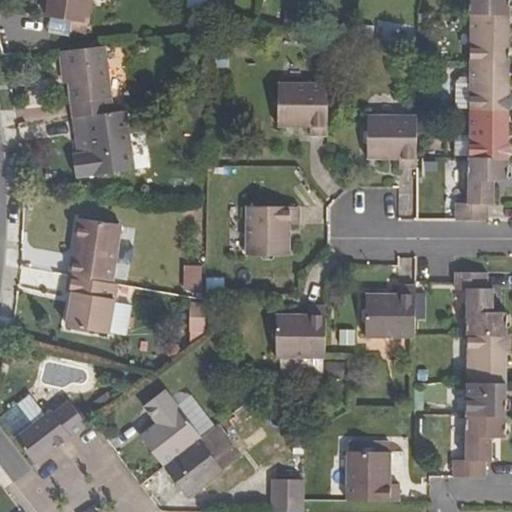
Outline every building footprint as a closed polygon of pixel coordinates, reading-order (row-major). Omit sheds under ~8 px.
[(50,0),(47,16),(88,23),(91,0),(50,0)] [(470,0),(470,14),(510,14),(509,0),(470,0)] [(470,14),(470,62),(509,63),(510,14),(470,14)] [(65,85),(71,119),(84,117),(115,112),(104,46),(61,51),(65,85)] [(52,52),(58,86),(65,85),(61,51),(52,52)] [(469,108),(469,111),(509,110),(511,107),(511,97),(509,95),(509,63),(470,62),(470,76),(459,76),(455,82),(455,108),(469,108)] [(309,129),(309,137),(327,138),(327,85),(279,85),(278,128),(309,129)] [(469,135),(469,157),(509,158),(511,154),(511,149),(511,145),(508,143),(509,110),(469,111),(469,135)] [(72,157),(75,179),(93,175),(94,178),(133,171),(124,111),(115,112),(84,117),(90,154),(72,157)] [(419,126),(429,126),(429,112),(419,112),(419,126)] [(400,158),(400,169),(416,168),(416,157),(416,116),(367,115),(367,158),(400,158)] [(469,157),(469,135),(460,135),(456,139),(455,157),(469,157)] [(456,203),(456,221),(488,221),(488,205),(494,205),(494,182),(508,182),(509,158),(469,157),(468,204),(456,203)] [(247,208),(246,256),(289,256),(289,226),(299,226),(299,208),(247,208)] [(81,222),(71,276),(111,284),(122,229),(81,222)] [(180,264),(181,290),(199,290),(199,263),(180,264)] [(467,290),(467,335),(507,335),(507,313),(493,312),(494,289),(487,288),(488,272),(456,272),(456,282),(455,291),(467,290)] [(73,293),(67,326),(109,334),(118,285),(111,284),(71,276),(68,292),(73,293)] [(366,294),(365,337),(415,339),(415,335),(415,286),(399,286),(399,295),(366,294)] [(191,344),(205,333),(206,301),(192,300),(191,344)] [(121,336),(127,306),(114,304),(109,334),(121,336)] [(277,316),(276,358),(326,359),(326,305),(308,306),(308,316),(277,316)] [(467,335),(467,383),(507,384),(507,349),(510,346),(511,340),(507,335),(467,335)] [(247,377),(235,389),(248,402),(260,390),(247,377)] [(467,383),(467,415),(507,416),(507,384),(467,383)] [(141,437),(165,467),(202,438),(165,390),(144,406),(158,423),(141,437)] [(16,438),(45,415),(30,395),(0,419),(16,438)] [(16,438),(36,464),(88,424),(70,401),(54,413),(51,410),(45,415),(16,438)] [(453,461),(454,477),(485,479),(485,463),(491,463),(492,439),(506,439),(507,416),(467,415),(466,461),(453,461)] [(188,498),(223,470),(243,455),(219,424),(202,438),(165,467),(188,498)] [(347,452),(346,502),(399,503),(399,484),(389,484),(389,453),(347,452)] [(304,511),(304,501),(304,481),(274,481),(274,511),(304,511)]
